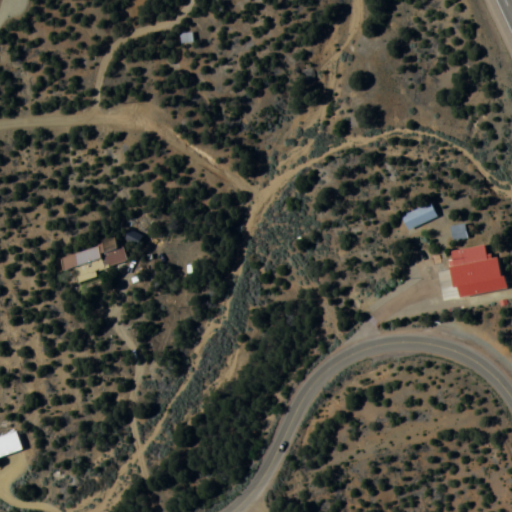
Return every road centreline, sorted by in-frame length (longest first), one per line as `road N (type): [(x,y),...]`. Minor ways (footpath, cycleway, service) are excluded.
road 1 (residential): [(238,511),(261,493),(331,367),(363,351),(421,346),(473,359),(511,395)]
road 2 (residential): [(166,511),(133,398),(146,350),(113,313),(134,260)]
road 3 (residential): [(254,187),(131,116),(0,128)]
